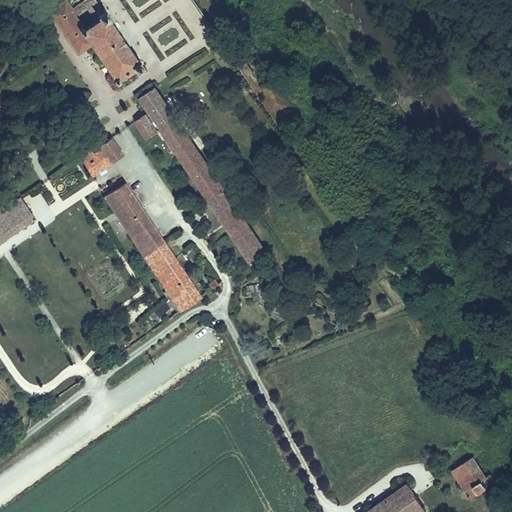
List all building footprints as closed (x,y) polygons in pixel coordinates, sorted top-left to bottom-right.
[(59,0),(49,7),(78,52),(91,43),(114,75),(112,77),(115,80),(119,78),(118,75),(131,66),(134,71),(142,66),(136,57),(134,58),(106,17),(108,16),(103,8),(101,8),(95,0),(84,0),(96,17),(88,22),(82,14),(79,17),(75,11),(81,8),(76,0),(70,3),(68,0),(59,0)] [(244,257),(257,247),(258,247),(147,83),(135,93),(143,108),(128,117),(140,134),(155,124),(200,192),(244,257)] [(113,135),(81,156),(93,174),(125,152),(113,135)] [(116,217),(177,308),(196,295),(163,244),(119,178),(108,185),(99,192),(116,217)] [(0,208),(0,238),(35,215),(22,195),(21,194),(0,208)] [(160,315),(168,308),(164,303),(146,319),(142,315),(136,320),(145,331),(161,317),(160,315)] [(471,457),(454,469),(474,495),(496,478),(492,472),(487,476),(471,457)] [(409,483),(366,511),(421,511),(426,509),(409,483)]
